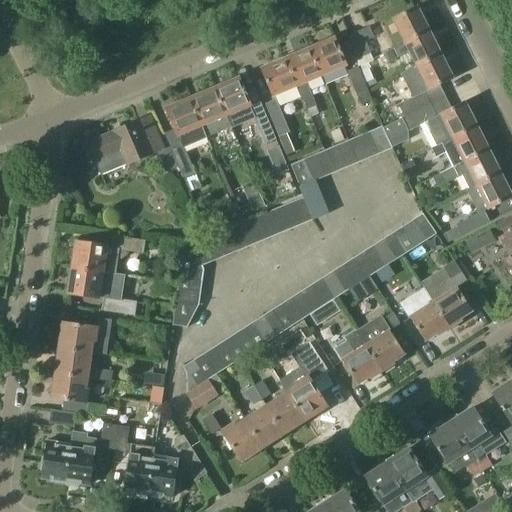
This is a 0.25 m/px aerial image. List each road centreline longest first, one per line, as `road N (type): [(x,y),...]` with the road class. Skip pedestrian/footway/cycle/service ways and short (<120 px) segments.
road 1 (residential): [(0,487),(53,119)]
road 2 (residential): [(511,338),(239,511)]
road 3 (residential): [(348,0),(53,119)]
